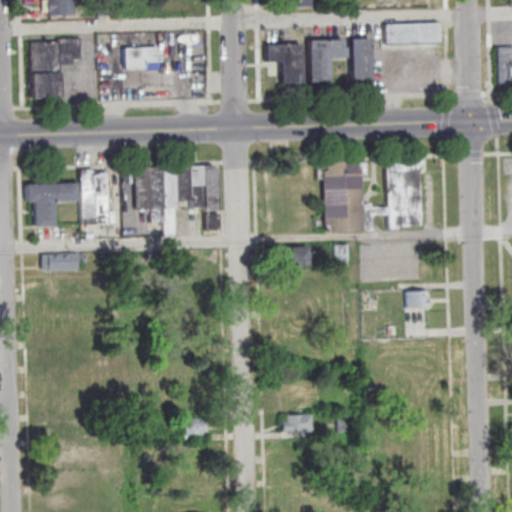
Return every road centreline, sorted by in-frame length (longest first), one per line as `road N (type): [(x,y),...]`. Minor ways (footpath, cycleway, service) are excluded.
road 1 (residential): [(479,511),(463,0)]
road 2 (residential): [(244,511),(229,0)]
road 3 (secondary): [(511,120),(0,134)]
road 4 (residential): [(9,511),(0,193)]
